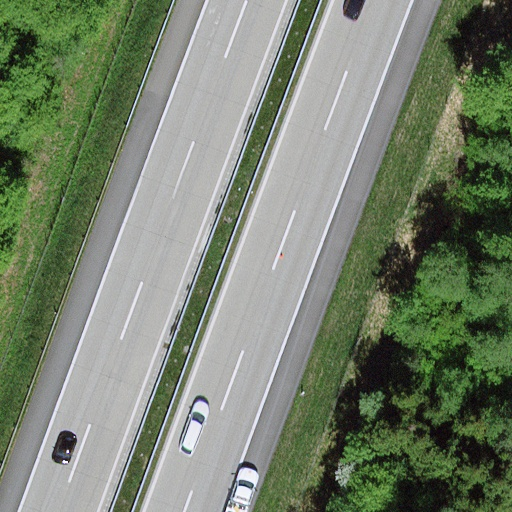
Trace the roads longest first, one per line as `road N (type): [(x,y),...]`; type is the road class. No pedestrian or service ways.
road 1 (motorway): [(249,0),(59,511)]
road 2 (motorway): [(188,511),(378,0)]
